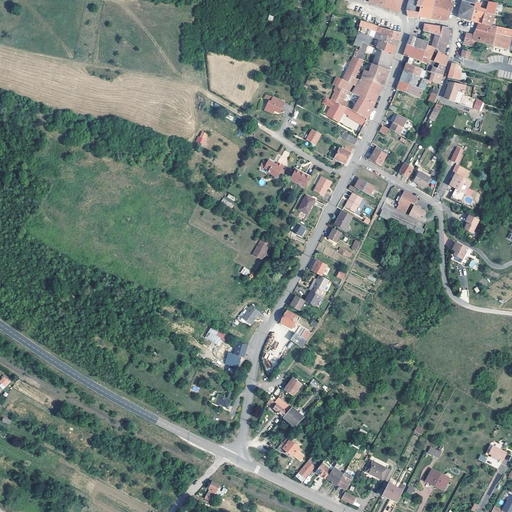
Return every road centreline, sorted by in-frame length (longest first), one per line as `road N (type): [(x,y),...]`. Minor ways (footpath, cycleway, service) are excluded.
road 1 (residential): [(237,460),(260,344),(348,174)]
road 2 (secondary): [(0,324),(88,383),(225,454)]
road 3 (residential): [(511,315),(455,299),(438,206),(392,178)]
road 4 (residential): [(449,22),(454,42),(438,96),(392,178)]
road 5 (residential): [(356,158),(392,79),(405,21)]
